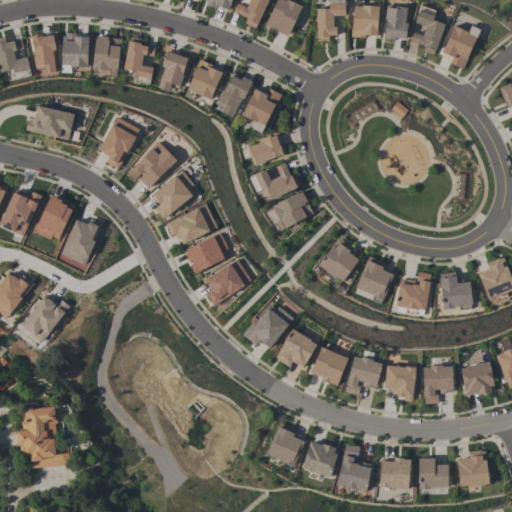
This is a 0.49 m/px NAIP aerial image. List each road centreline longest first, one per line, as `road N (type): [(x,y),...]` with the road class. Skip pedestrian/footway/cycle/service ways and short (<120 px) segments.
road 1 (residential): [(0,154),(71,172),(102,189),(187,315),(235,365),(283,397),(362,427),(410,432),(511,419)]
road 2 (residential): [(319,90),(199,31),(75,6),(0,15)]
road 3 (residential): [(319,90),(308,120),(315,166),(338,208),(390,244),(439,252),(495,231)]
road 4 (residential): [(495,231),(496,167),(476,124),(446,88),(406,70),(356,67),(319,90)]
